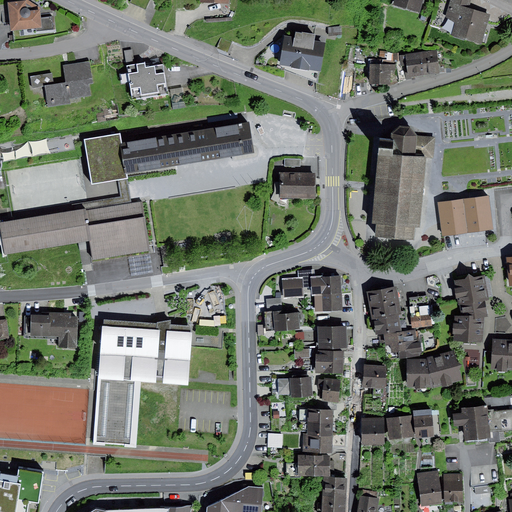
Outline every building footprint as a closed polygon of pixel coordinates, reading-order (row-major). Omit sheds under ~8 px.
[(26,0),(26,2),(8,3),(11,31),(36,29),(36,32),(54,30),(52,16),(42,18),(41,8),(27,0),(26,0)] [(423,0),(394,0),(394,5),(420,14),(423,0)] [(471,0),(450,0),(446,17),(455,23),(451,36),(482,45),(491,15),(469,9),(471,0)] [(342,27),(328,28),(329,37),(342,36),(342,27)] [(296,38),(284,36),(279,66),(321,73),(326,44),(315,42),(316,35),(297,32),(296,38)] [(220,41),(217,48),(227,52),(231,45),(220,41)] [(132,50),(124,51),(126,64),(134,63),(132,50)] [(440,75),(437,51),(422,53),(424,76),(440,75)] [(424,76),(422,53),(400,55),(401,67),(407,67),(407,73),(405,74),(406,79),(424,76)] [(52,74),(31,77),(33,88),(45,86),(49,108),(71,104),(70,99),(91,96),(89,85),(94,84),(90,62),(63,66),(66,83),(53,84),(52,74)] [(145,64),(127,66),(132,101),(168,95),(163,66),(146,68),(145,64)] [(395,65),(370,65),(370,85),(391,85),(391,71),(395,71),(395,65)] [(354,73),(345,72),(342,91),(351,92),(354,73)] [(113,115),(97,118),(98,122),(119,119),(118,109),(112,109),(113,115)] [(120,134),(85,140),(92,185),(119,181),(128,180),(127,174),(254,154),(250,124),(122,144),(120,134)] [(376,238),(414,241),(415,229),(420,228),(426,158),(434,159),(436,137),(417,136),(411,128),(400,126),(392,133),(391,141),(380,140),(379,152),(372,225),(377,225),(376,238)] [(302,168),(316,167),(316,158),(302,159),(302,168)] [(316,174),(280,174),(280,198),(316,198),(316,174)] [(128,180),(119,181),(121,197),(72,205),(73,211),(132,202),(128,180)] [(488,197),(438,204),(442,236),(493,229),(488,197)] [(73,211),(0,223),(5,254),(89,240),(93,261),(154,251),(145,199),(132,202),(73,211)] [(298,271),(298,278),(303,278),(304,288),(312,288),(311,277),(315,277),(314,270),(298,271)] [(465,280),(455,281),(456,288),(454,288),(456,299),(460,299),(462,316),(455,316),(455,324),(453,324),(453,334),(454,335),(453,342),(482,343),(485,318),(488,317),(486,302),(489,301),(484,276),(474,278),(469,275),(465,280)] [(315,296),(341,296),(341,277),(315,277),(311,277),(312,288),(312,296),(315,296)] [(298,278),(283,279),(283,299),(304,298),(304,288),(303,278),(298,278)] [(397,288),(367,293),(369,307),(399,302),(397,288)] [(341,296),(315,296),(316,312),(342,311),(341,296)] [(409,298),(411,317),(431,315),(428,296),(409,298)] [(281,299),(266,300),(268,313),(282,311),(281,299)] [(399,302),(369,307),(372,321),(373,320),(402,315),(399,302)] [(268,313),(265,313),(267,332),(274,331),(275,333),(300,331),(298,314),(284,315),(283,311),(282,311),(268,313)] [(40,317),(25,316),(24,338),(59,339),(59,349),(78,350),(79,318),(72,317),(72,314),(40,313),(40,317)] [(404,315),(402,315),(373,320),(376,336),(401,331),(400,322),(405,321),(404,315)] [(431,315),(411,317),(412,329),(432,326),(431,315)] [(7,320),(0,320),(0,339),(9,339),(7,320)] [(157,324),(103,321),(95,445),(137,448),(141,384),(188,387),(192,328),(171,326),(170,321),(157,324)] [(348,327),(318,327),(318,348),(348,348),(348,327)] [(415,331),(384,336),(385,348),(390,347),(391,355),(399,354),(400,360),(420,357),(419,354),(422,353),(421,343),(419,344),(419,340),(417,341),(415,331)] [(511,340),(493,340),(491,369),(497,370),(497,372),(508,372),(508,370),(511,370),(511,340)] [(294,350),(295,359),(309,358),(309,349),(294,350)] [(345,351),(318,351),(318,355),(316,355),(316,374),(345,374),(345,351)] [(427,360),(408,360),(407,388),(415,388),(415,389),(426,390),(426,388),(433,388),(433,389),(442,386),(443,388),(453,385),(453,383),(463,380),(460,371),(462,366),(457,362),(454,351),(440,355),(441,357),(435,359),(434,357),(427,358),(427,360)] [(386,367),(365,366),(363,388),(374,389),(373,396),(384,397),(386,367)] [(292,379),(279,379),(279,395),(291,395),(291,398),(314,396),(312,378),(307,378),(307,375),(292,376),(292,379)] [(324,380),(318,380),(316,390),(322,391),(321,402),(339,404),(341,380),(325,378),(324,380)] [(511,395),(485,398),(485,407),(488,439),(489,443),(494,442),(500,442),(499,432),(511,430),(511,395)] [(485,407),(461,409),(462,414),(453,415),(454,427),(464,426),(466,441),(488,439),(485,407)] [(309,410),(308,424),(333,425),(334,411),(309,410)] [(431,410),(413,411),(415,439),(433,438),(431,410)] [(410,417),(388,420),(390,440),(412,438),(410,417)] [(384,419),(362,419),(362,444),(384,444),(384,419)] [(308,424),(308,435),(332,436),(333,425),(308,424)] [(283,435),(269,434),(268,447),(282,448),(283,435)] [(308,435),(304,435),(303,452),(332,454),(332,436),(308,435)] [(336,453),(330,457),(330,472),(346,473),(346,454),(336,453)] [(330,457),(298,456),(298,476),(330,476),(330,472),(330,457)] [(18,476),(0,473),(0,511),(27,511),(29,503),(39,505),(44,473),(19,470),(18,476)] [(438,472),(417,475),(422,508),(442,505),(438,472)] [(463,474),(444,475),(445,503),(463,503),(463,474)] [(324,497),(345,498),(347,479),(325,478),(324,497)] [(490,486),(475,487),(476,495),(490,493),(490,486)] [(262,511),(265,489),(249,488),(208,506),(207,511),(262,511)] [(377,492),(361,489),(357,511),(377,511),(380,500),(376,499),(377,492)] [(324,497),(322,511),(344,511),(345,498),(324,497)]
